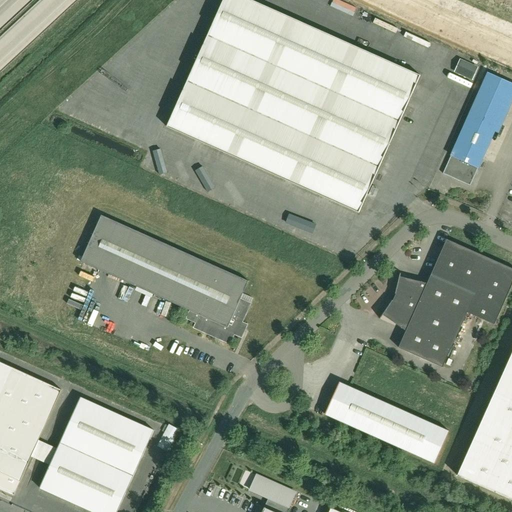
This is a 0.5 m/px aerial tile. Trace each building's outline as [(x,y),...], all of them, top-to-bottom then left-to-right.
[(418,77),(240,0),(224,0),(168,128),(360,211),(418,77)] [(452,72),(470,79),(476,66),(457,58),(452,72)] [(442,174),(470,187),(511,95),(511,85),(488,75),(442,174)] [(240,283),(103,221),(84,262),(191,310),(187,318),(195,322),(193,327),(230,343),(235,334),(243,337),(249,324),(241,321),(250,303),(235,296),(240,283)] [(378,317),(402,332),(395,347),(441,368),(465,313),(493,325),(511,280),(511,270),(443,240),(424,284),(397,277),(392,298),(378,317)] [(511,341),(451,476),(511,503),(511,341)] [(61,389),(0,360),(0,487),(13,493),(31,455),(38,439),(61,389)] [(448,433),(335,384),(321,416),(434,466),(448,433)] [(115,511),(154,429),(82,396),(58,448),(50,464),(40,487),(94,511),(115,511)] [(167,451),(177,429),(166,424),(156,446),(167,451)] [(58,448),(38,439),(31,455),(50,464),(58,448)] [(256,475),(248,491),(288,509),(295,493),(256,475)]
